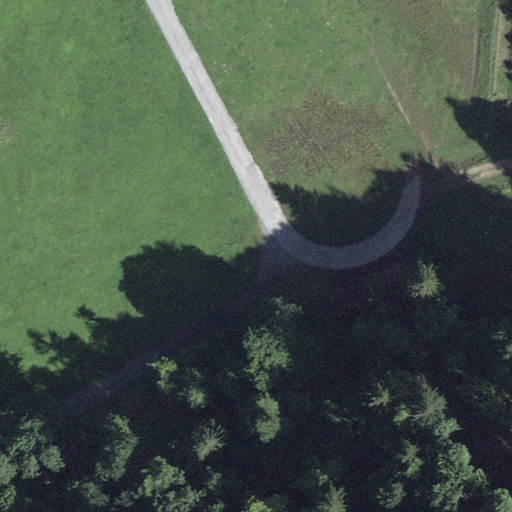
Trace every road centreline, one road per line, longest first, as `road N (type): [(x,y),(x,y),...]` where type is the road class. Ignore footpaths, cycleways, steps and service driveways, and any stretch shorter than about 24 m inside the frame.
road 1 (track): [(162,0),(295,255),(320,263),(354,252),(396,220)]
road 2 (track): [(511,162),(458,176),(396,220)]
